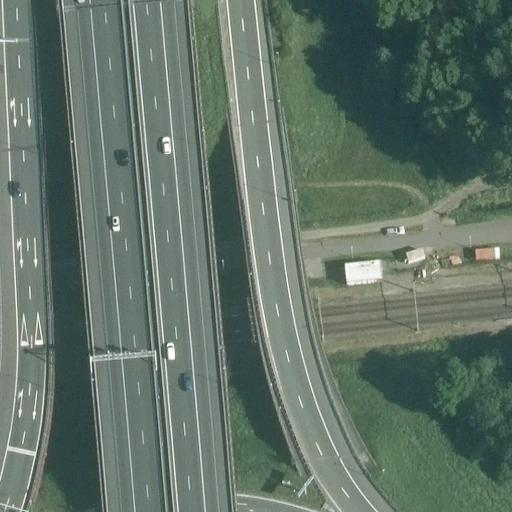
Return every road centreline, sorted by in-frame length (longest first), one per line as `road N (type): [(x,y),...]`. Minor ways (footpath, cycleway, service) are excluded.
road 1 (motorway): [(355,511),(300,411),(288,366),(237,0)]
road 2 (unknown): [(0,259),(355,224),(423,211),(471,180),(511,176)]
road 3 (motorway): [(15,0),(30,349),(20,456),(2,511)]
road 4 (unclassified): [(0,286),(511,231)]
road 5 (motorway): [(96,0),(143,511)]
road 6 (motorway): [(197,511),(152,0)]
